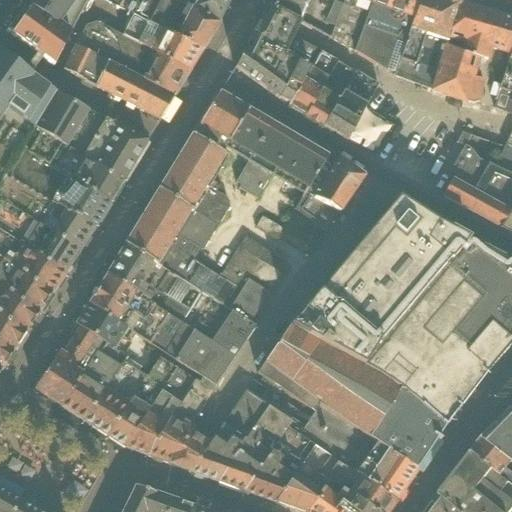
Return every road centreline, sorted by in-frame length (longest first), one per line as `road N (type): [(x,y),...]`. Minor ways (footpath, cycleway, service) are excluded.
road 1 (residential): [(212,73),(9,393)]
road 2 (track): [(499,130),(424,102),(248,4)]
road 3 (residential): [(387,181),(212,73)]
road 4 (unclassified): [(126,465),(9,393)]
